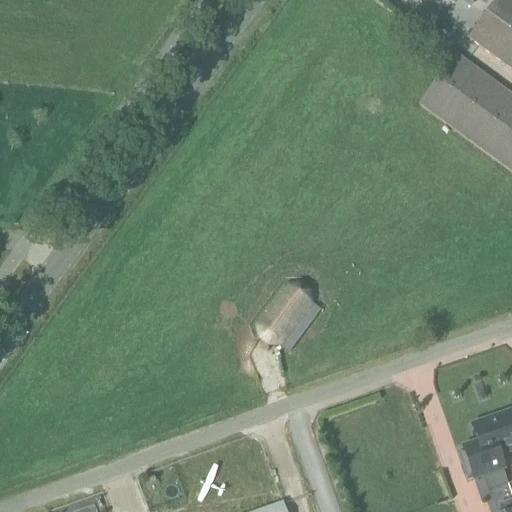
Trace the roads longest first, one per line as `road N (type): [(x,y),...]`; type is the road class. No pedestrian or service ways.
road 1 (unclassified): [(0,509),(511,326)]
road 2 (secondary): [(0,341),(251,0)]
